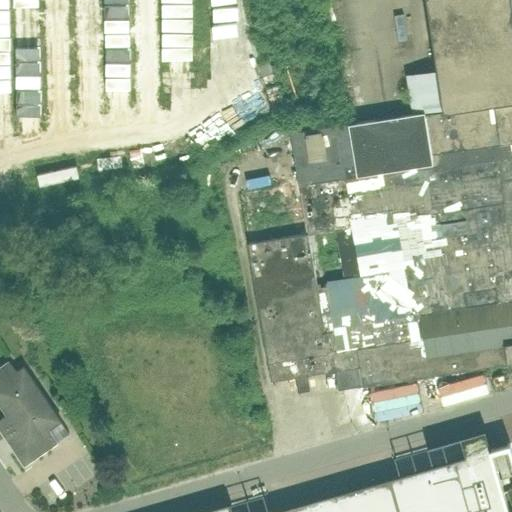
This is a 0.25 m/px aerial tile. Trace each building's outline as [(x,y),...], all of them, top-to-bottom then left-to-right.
[(499,143),(501,155),(511,153),(511,149),(511,143),(511,142),(511,6),(511,0),(426,0),(443,111),(425,114),(431,153),(499,143)] [(354,123),(361,170),(436,158),(437,165),(501,155),(499,143),(431,153),(425,114),(425,111),(354,123)] [(306,234),(335,229),(344,278),(365,275),(351,184),(363,182),(361,170),(354,123),(350,123),(290,132),(299,184),(239,193),(270,378),(295,374),(298,392),(310,390),(307,372),(343,367),(330,281),(315,284),(306,234)] [(511,153),(501,155),(437,165),(436,158),(361,170),(363,182),(351,184),(365,275),(344,278),(344,279),(330,281),(343,367),(359,364),(363,386),(509,363),(509,365),(511,364),(511,153)] [(199,261),(204,286),(227,281),(221,256),(199,261)] [(15,372),(8,362),(0,367),(0,403),(8,416),(0,421),(0,428),(24,464),(56,442),(47,429),(60,420),(23,366),(15,372)] [(511,511),(511,473),(501,476),(493,448),(492,448),(486,429),(394,455),(395,457),(476,434),(481,451),(268,511),(227,511),(226,505),(266,494),(265,492),(196,511),(511,511)]
